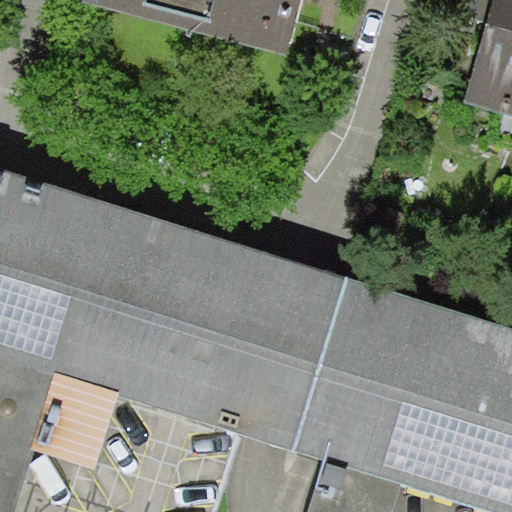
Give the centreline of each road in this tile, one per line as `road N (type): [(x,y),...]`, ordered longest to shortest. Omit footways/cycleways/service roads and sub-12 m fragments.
road 1 (unknown): [(312,176),(314,232),(264,408),(251,511)]
road 2 (unknown): [(312,176),(98,133),(35,103)]
road 3 (unknown): [(392,0),(347,158),(312,176)]
